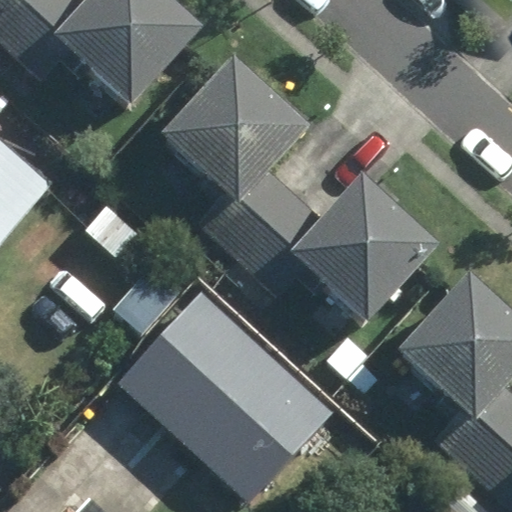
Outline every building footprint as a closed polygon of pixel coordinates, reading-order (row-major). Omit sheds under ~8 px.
[(0,0),(0,35),(32,0),(0,0)] [(57,0),(32,0),(0,35),(0,66),(27,91),(49,68),(111,123),(181,46),(129,0),(80,0),(70,12),(57,0)] [(223,270),(282,206),(252,181),(286,143),(209,73),(137,152),(203,211),(182,233),(223,270)] [(414,260),(339,192),(306,229),(282,206),(223,270),(267,310),(286,288),(342,339),(414,260)] [(125,242),(95,213),(72,240),(102,268),(125,242)] [(461,485),(511,427),(511,415),(491,396),(511,371),(511,348),(444,289),(374,368),(439,426),(420,448),(461,485)] [(98,319),(120,340),(144,315),(122,294),(98,319)] [(90,409),(168,478),(262,373),(185,304),(90,409)] [(511,427),(461,485),(491,511),(511,511),(511,427)] [(318,448),(335,465),(352,449),(335,431),(318,448)]
